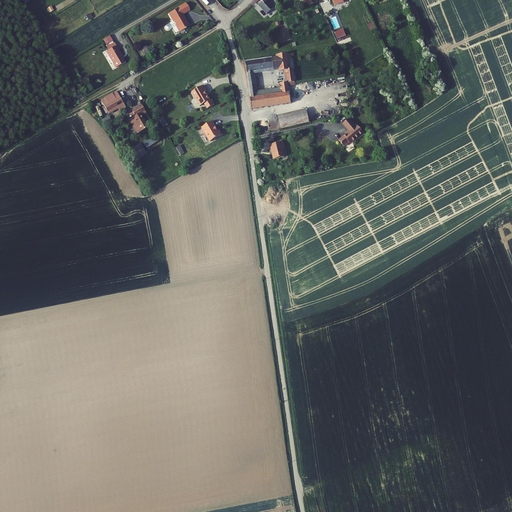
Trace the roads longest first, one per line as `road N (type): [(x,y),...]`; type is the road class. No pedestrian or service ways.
road 1 (unclassified): [(303,511),(240,76),(225,22)]
road 2 (residential): [(225,22),(93,100)]
